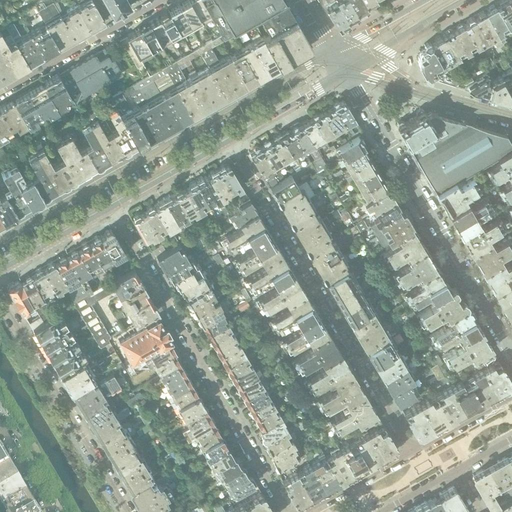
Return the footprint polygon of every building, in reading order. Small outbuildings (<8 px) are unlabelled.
[(72,38),(103,21),(100,15),(91,0),(88,0),(75,7),(66,12),(67,14),(61,17),(60,18),(72,38)] [(91,0),(100,15),(109,10),(112,16),(130,6),(126,0),(91,0)] [(189,0),(178,6),(192,31),(202,25),(189,0)] [(201,0),(188,0),(189,0),(202,25),(212,19),(201,0)] [(251,18),(281,0),(201,0),(212,19),(221,34),(229,30),(240,23),(251,18)] [(287,6),(283,0),(281,0),(251,18),(254,23),(260,19),(268,33),(261,37),(277,65),(310,46),(287,6)] [(347,21),(336,0),(320,0),(338,29),(341,27),(344,28),(348,25),(348,22),(347,21)] [(357,13),(349,0),(336,0),(347,21),(351,19),(353,20),(357,17),(358,15),(357,13)] [(366,6),(362,0),(349,0),(357,13),(360,11),(362,12),(367,10),(367,7),(366,6)] [(511,25),(511,10),(506,0),(505,0),(502,0),(499,1),(499,4),(496,6),(508,28),(511,25)] [(61,13),(58,5),(57,1),(56,1),(53,3),(59,14),(61,13)] [(72,38),(60,18),(61,17),(59,14),(53,3),(52,2),(44,7),(37,11),(38,13),(44,24),(46,26),(58,47),(72,38)] [(508,28),(496,6),(495,7),(493,5),(489,8),(489,10),(484,12),(497,34),(503,31),(502,31),(508,28)] [(38,13),(37,11),(34,6),(20,13),(24,20),(38,13)] [(178,6),(168,12),(181,36),(192,31),(178,6)] [(497,34),(484,12),(482,11),(478,14),(477,16),(474,18),(486,40),(490,38),(496,48),(502,45),(502,44),(498,37),(497,34)] [(168,12),(158,17),(171,41),(172,42),(181,36),(168,12)] [(158,17),(148,23),(161,47),(171,41),(158,17)] [(254,23),(251,18),(240,23),(244,29),(254,23)] [(486,40),(474,18),(471,18),(467,20),(467,22),(463,24),(475,46),(486,40)] [(148,23),(138,29),(152,53),(162,48),(161,47),(148,23)] [(249,39),(243,29),(244,29),(240,23),(229,30),(232,35),(233,37),(237,35),(242,43),(249,39)] [(475,46),(463,24),(460,24),(457,26),(456,29),(452,31),(468,59),(468,60),(479,53),(475,46)] [(27,64),(58,47),(46,26),(40,30),(38,28),(20,38),(21,40),(15,43),(27,64)] [(138,29),(126,36),(139,59),(139,58),(147,54),(148,57),(153,54),(152,53),(138,29)] [(228,38),(232,35),(229,30),(221,34),(218,36),(221,42),(228,38)] [(468,59),(452,31),(449,30),(446,32),(445,35),(441,37),(453,59),(457,65),(468,59)] [(27,64),(15,43),(15,42),(8,46),(0,32),(0,46),(14,71),(27,64)] [(142,64),(126,36),(120,39),(118,40),(119,40),(122,46),(124,45),(136,68),(142,64)] [(221,42),(218,36),(207,42),(210,48),(221,42)] [(453,59),(441,37),(439,36),(435,38),(434,41),(431,43),(443,64),(448,61),(448,62),(453,59)] [(277,65),(261,37),(251,43),(267,71),(277,65)] [(200,54),(210,48),(207,42),(196,48),(200,54)] [(455,84),(448,73),(444,67),(443,64),(431,43),(430,42),(430,43),(428,42),(424,44),(423,46),(423,47),(423,48),(420,50),(420,51),(418,52),(418,54),(418,55),(418,56),(417,60),(418,64),(417,64),(418,65),(419,66),(419,68),(421,71),(422,73),(423,74),(426,77),(433,79),(454,86),(454,85),(455,84)] [(267,71),(251,43),(240,49),(256,77),(267,71)] [(14,71),(0,46),(0,75),(2,79),(14,71)] [(189,60),(200,54),(196,48),(189,53),(186,54),(189,60)] [(118,75),(120,74),(115,65),(116,65),(114,60),(113,61),(112,59),(109,60),(103,49),(94,54),(85,59),(69,68),(69,69),(58,75),(71,99),(72,101),(75,100),(76,100),(82,97),(82,96),(84,94),(83,91),(106,78),(108,81),(111,79),(112,80),(117,77),(118,75)] [(256,77),(240,49),(229,55),(245,83),(256,77)] [(192,65),(189,60),(186,54),(175,61),(179,69),(183,67),(185,69),(188,68),(192,65)] [(245,83),(229,55),(218,61),(234,89),(245,83)] [(493,63),(489,56),(483,60),(486,66),(493,63)] [(202,108),(185,80),(182,82),(181,80),(184,78),(179,69),(175,61),(167,65),(163,67),(169,78),(171,81),(190,114),(202,108)] [(234,89),(218,61),(208,67),(223,95),(234,89)] [(223,95),(208,67),(205,63),(203,64),(203,66),(202,67),(203,70),(196,73),(213,101),(223,95)] [(190,114),(171,81),(164,85),(163,84),(162,84),(162,83),(169,78),(163,67),(161,69),(153,73),(180,120),(190,114)] [(470,75),(473,73),(470,67),(466,69),(467,71),(462,73),(463,74),(460,75),(462,80),(470,75)] [(511,71),(510,67),(504,70),(505,72),(501,75),(511,94),(511,71)] [(180,120),(153,73),(149,76),(132,86),(158,132),(180,120)] [(213,101),(196,73),(185,80),(202,108),(213,101)] [(71,99),(58,75),(57,74),(27,91),(41,115),(43,119),(52,114),(50,110),(71,99)] [(485,95),(490,80),(487,75),(487,76),(486,74),(473,81),(471,79),(466,82),(464,88),(485,95)] [(464,88),(466,82),(471,79),(470,75),(462,80),(455,84),(454,85),(464,88)] [(511,97),(511,94),(501,75),(496,78),(495,77),(490,80),(485,95),(503,100),(509,99),(511,97)] [(158,132),(132,86),(121,91),(124,97),(130,93),(137,107),(131,110),(147,138),(158,132)] [(0,113),(11,132),(41,115),(27,91),(0,106),(0,113)] [(147,138),(131,110),(131,109),(126,112),(124,110),(122,111),(120,107),(118,104),(125,100),(124,97),(121,91),(109,98),(114,106),(116,108),(136,144),(147,138)] [(356,122),(342,99),(339,101),(336,101),(333,103),(332,105),(345,128),(356,122)] [(345,128),(332,105),(328,108),(326,107),(322,109),(322,111),(335,134),(345,128)] [(136,144),(116,108),(108,113),(117,128),(111,132),(122,151),(124,151),(128,149),(129,147),(135,144),(136,145),(136,144)] [(497,158),(511,148),(511,145),(505,134),(432,113),(431,113),(426,115),(424,111),(423,110),(420,109),(416,111),(415,115),(416,116),(416,117),(413,118),(408,121),(405,123),(404,122),(400,121),(397,123),(396,126),(397,127),(397,128),(436,194),(456,182),(492,160),(497,158)] [(335,134),(322,111),(318,114),(315,113),(312,115),(311,117),(325,140),(335,134)] [(0,138),(11,132),(0,113),(0,138)] [(325,140),(311,117),(308,120),(307,118),(300,122),(301,124),(314,146),(325,140)] [(122,151),(111,132),(105,135),(96,119),(88,123),(109,159),(115,155),(117,155),(121,153),(122,151)] [(109,159),(88,123),(81,128),(90,144),(84,147),(95,166),(97,166),(99,165),(101,164),(102,162),(109,159)] [(314,146),(301,124),(297,126),(296,124),(290,128),(291,130),(304,152),(305,152),(314,146)] [(304,152),(291,130),(287,132),(286,129),(279,133),(293,157),(295,160),(301,170),(311,163),(311,162),(310,160),(305,152),(304,152)] [(95,166),(84,147),(83,144),(77,148),(69,134),(69,135),(68,133),(61,137),(74,160),(82,174),(88,170),(90,170),(92,169),(94,168),(95,166)] [(293,157),(279,133),(272,137),(273,139),(270,141),(283,163),(287,160),(293,157)] [(341,159),(363,146),(364,143),(362,140),(360,140),(357,136),(342,145),(335,149),(341,159)] [(74,160),(61,137),(53,141),(61,155),(56,159),(68,182),(71,182),(74,180),(75,177),(82,174),(74,160)] [(283,163),(270,141),(267,140),(264,142),(263,145),(259,147),(273,169),(283,163)] [(280,181),(273,169),(259,147),(257,146),(254,148),(253,151),(249,153),(269,187),(280,181)] [(347,170),(368,157),(366,154),(367,152),(363,146),(341,159),(342,160),(347,170)] [(68,182),(56,159),(55,159),(55,158),(49,161),(41,148),(34,152),(55,189),(61,185),(64,186),(67,184),(68,182)] [(511,174),(511,148),(497,158),(499,163),(485,171),(491,181),(505,173),(508,177),(511,174)] [(55,189),(34,152),(26,157),(36,174),(31,177),(42,197),(43,197),(48,195),(48,193),(50,192),(51,192),(53,191),(52,191),(55,189)] [(327,167),(323,160),(320,156),(314,160),(311,162),(311,163),(317,173),(327,167)] [(353,180),(374,168),(372,164),(373,162),(370,158),(368,157),(347,170),(350,175),(344,179),(347,184),(353,180)] [(241,187),(228,164),(224,166),(222,165),(220,166),(220,168),(216,170),(230,193),(241,187)] [(42,197),(31,177),(25,181),(16,165),(8,169),(29,205),(41,198),(42,197)] [(359,190),(380,178),(378,175),(379,172),(376,168),(374,168),(353,180),(359,190)] [(2,176),(0,177),(0,185),(4,192),(16,213),(29,205),(8,169),(0,173),(2,176)] [(230,193),(216,170),(213,172),(212,171),(210,172),(209,174),(210,174),(206,176),(220,199),(230,193)] [(330,180),(342,173),(340,170),(334,173),(332,173),(328,176),(330,180)] [(511,174),(508,177),(511,182),(497,190),(503,201),(511,195),(511,174)] [(276,198),(297,185),(291,175),(280,181),(269,187),(276,198)] [(220,199),(206,176),(203,178),(202,178),(201,177),(195,180),(209,205),(220,199)] [(465,198),(481,188),(474,177),(458,187),(456,182),(436,194),(448,214),(468,203),(465,198)] [(365,201),(386,189),(384,185),(385,183),(383,179),(380,178),(359,190),(365,201)] [(209,205),(195,180),(189,184),(188,186),(185,188),(198,211),(209,205)] [(308,197),(313,195),(314,197),(319,194),(316,190),(312,192),(306,180),(297,186),(297,185),(276,198),(292,226),(313,213),(311,209),(314,207),(308,197)] [(8,217),(16,213),(4,192),(0,185),(0,216),(2,219),(8,216),(8,217)] [(198,211),(185,188),(181,190),(179,189),(175,192),(174,194),(188,217),(198,211)] [(369,213),(394,198),(390,191),(388,192),(386,189),(365,201),(362,202),(369,213)] [(188,217),(174,194),(171,196),(169,195),(163,199),(177,224),(178,224),(177,223),(188,217)] [(239,207),(249,201),(246,196),(235,202),(239,207)] [(375,223),(400,208),(394,198),(369,213),(375,223)] [(477,218),(493,208),(486,198),(470,207),(468,203),(448,214),(459,233),(479,221),(477,218)] [(177,224),(163,199),(157,202),(156,204),(153,206),(166,229),(166,230),(177,224)] [(238,223),(256,212),(249,201),(239,207),(228,213),(227,214),(233,225),(238,223)] [(166,229),(153,206),(151,205),(146,208),(146,210),(143,212),(155,235),(166,229)] [(414,228),(412,225),(412,224),(404,211),(402,212),(400,208),(375,223),(371,225),(369,227),(371,230),(378,225),(389,243),(394,240),(414,228)] [(328,214),(325,216),(329,222),(340,216),(337,209),(334,211),(333,210),(327,213),(328,214)] [(155,235),(143,212),(139,214),(137,213),(132,216),(132,218),(145,241),(155,235)] [(268,233),(262,223),(256,212),(238,223),(241,228),(219,241),(221,244),(224,248),(226,252),(247,239),(250,243),(268,233)] [(349,217),(346,212),(340,216),(343,221),(349,217)] [(330,234),(324,225),(319,216),(316,218),(313,213),(292,226),(308,253),(330,241),(327,236),(330,234)] [(488,237),(504,227),(498,217),(482,226),(479,221),(459,233),(471,254),(491,242),(488,237)] [(361,221),(355,225),(359,232),(366,229),(361,221)] [(426,248),(423,243),(421,243),(419,240),(416,235),(417,233),(414,228),(394,240),(397,244),(378,255),(381,259),(376,262),(378,266),(383,263),(386,267),(404,256),(407,260),(426,248)] [(124,253),(111,230),(108,229),(104,232),(103,234),(99,236),(113,260),(115,264),(118,268),(121,267),(118,261),(118,262),(116,258),(124,253)] [(280,253),(274,243),(268,233),(250,243),(253,248),(231,261),(233,265),(227,269),(234,280),(237,278),(232,270),(235,268),(238,272),(259,259),(262,263),(280,253)] [(362,240),(359,234),(353,237),(356,243),(362,240)] [(113,260),(99,236),(97,236),(93,238),(92,241),(88,243),(101,266),(113,260)] [(500,257),(511,249),(511,239),(510,237),(494,247),(491,242),(471,254),(483,273),(503,262),(500,257)] [(211,244),(208,238),(202,241),(205,247),(211,244)] [(346,262),(341,253),(335,243),(332,245),(330,241),(308,253),(325,281),(347,268),(346,268),(343,264),(346,262)] [(101,266),(88,243),(85,242),(81,245),(81,247),(76,250),(90,273),(101,266)] [(187,258),(182,249),(178,243),(175,245),(165,250),(155,256),(155,258),(157,262),(159,263),(162,267),(163,266),(166,270),(187,258)] [(192,255),(202,249),(199,244),(195,247),(195,248),(190,252),(192,255)] [(165,250),(162,245),(152,250),(155,256),(165,250)] [(418,280),(438,269),(435,264),(433,264),(428,255),(429,254),(426,248),(407,260),(409,264),(391,275),(393,279),(388,282),(390,286),(396,283),(398,287),(416,276),(418,280)] [(67,291),(73,302),(92,291),(89,285),(84,276),(90,273),(76,250),(74,249),(70,251),(69,254),(65,256),(62,255),(58,257),(57,260),(53,263),(51,262),(47,264),(46,267),(42,269),(58,296),(67,291)] [(292,273),(286,263),(280,253),(262,263),(265,268),(243,281),(250,292),(271,279),(274,284),(292,273)] [(172,278),(197,264),(194,259),(192,260),(190,256),(187,258),(166,270),(167,272),(167,275),(168,278),(171,279),(172,278)] [(121,275),(133,268),(129,262),(121,267),(118,268),(118,269),(121,275)] [(511,277),(511,276),(511,262),(505,266),(503,262),(483,273),(495,294),(511,283),(511,277)] [(177,287),(179,286),(202,273),(201,273),(199,268),(200,267),(198,263),(197,264),(172,278),(174,280),(173,283),(175,286),(177,287)] [(58,296),(42,269),(39,268),(35,270),(35,273),(31,275),(47,303),(54,299),(54,300),(58,298),(58,297),(59,297),(58,296)] [(141,283),(133,268),(121,275),(110,282),(114,290),(118,296),(141,283)] [(362,290),(357,281),(351,271),(349,272),(347,268),(325,281),(341,309),(363,296),(360,291),(362,290)] [(451,288),(448,284),(445,284),(440,276),(441,273),(438,268),(438,269),(418,280),(418,281),(420,285),(403,296),(405,300),(403,301),(404,302),(406,301),(410,307),(427,296),(430,301),(451,288)] [(184,295),(207,282),(208,281),(210,280),(205,271),(201,273),(202,273),(179,286),(180,288),(180,290),(181,294),(184,295)] [(304,293),(298,283),(292,273),(274,284),(277,288),(255,301),(257,305),(250,309),(253,312),(259,308),(262,312),(283,299),(286,304),(304,293)] [(47,303),(31,275),(30,276),(28,275),(25,277),(24,279),(19,282),(33,306),(37,304),(44,314),(51,310),(47,303)] [(33,306),(19,282),(17,282),(14,283),(12,282),(7,285),(7,287),(7,289),(21,313),(33,306)] [(98,299),(114,290),(110,282),(105,284),(98,288),(93,290),(98,299)] [(190,305),(211,293),(209,288),(210,287),(207,282),(184,295),(186,298),(185,301),(187,304),(190,305)] [(157,311),(149,296),(141,283),(118,296),(123,306),(119,309),(112,313),(116,321),(124,316),(128,314),(134,324),(157,311)] [(511,283),(495,294),(507,314),(511,310),(511,283)] [(250,298),(244,288),(240,290),(246,300),(250,298)] [(467,308),(463,301),(459,303),(455,295),(456,292),(454,289),(451,288),(430,301),(432,300),(435,304),(433,306),(415,316),(417,320),(415,321),(417,323),(413,326),(414,328),(420,324),(422,328),(428,324),(439,317),(443,316),(445,320),(447,319),(467,308)] [(93,302),(98,299),(93,290),(92,291),(73,302),(72,302),(78,311),(90,304),(94,302),(93,302)] [(196,315),(217,303),(214,298),(216,298),(212,292),(211,293),(190,305),(192,309),(191,311),(193,315),(196,315)] [(316,313),(310,303),(304,293),(286,304),(288,308),(267,321),(269,325),(262,329),(263,331),(270,327),(274,332),(295,319),(298,324),(316,313)] [(378,318),(373,308),(368,299),(366,300),(363,296),(341,309),(358,336),(380,323),(377,319),(378,318)] [(224,313),(228,311),(223,302),(228,299),(227,298),(217,303),(196,315),(198,319),(197,321),(199,325),(202,326),(222,315),(223,314),(224,313)] [(81,317),(93,309),(90,304),(78,311),(81,317)] [(460,339),(479,329),(467,308),(447,319),(449,324),(429,336),(432,340),(428,342),(428,343),(425,345),(429,352),(432,350),(430,346),(433,344),(436,348),(458,335),(460,339)] [(84,322),(97,315),(93,309),(81,317),(84,322)] [(39,340),(63,325),(65,324),(62,319),(60,320),(56,314),(54,315),(51,310),(44,314),(28,323),(32,330),(32,332),(34,334),(35,335),(39,340)] [(310,344),(328,333),(316,313),(298,324),(300,328),(279,341),(285,352),(307,339),(310,344)] [(88,328),(100,321),(97,315),(84,322),(88,328)] [(208,336),(228,325),(222,315),(202,326),(204,330),(204,332),(205,335),(207,335),(208,336)] [(169,343),(171,341),(166,333),(168,332),(165,326),(163,327),(158,319),(144,326),(145,326),(119,340),(118,340),(118,342),(131,364),(130,364),(132,365),(132,364),(143,358),(169,343)] [(91,333),(103,326),(100,321),(88,328),(91,333)] [(401,341),(396,333),(400,330),(399,328),(389,334),(384,327),(382,328),(380,323),(358,336),(374,364),(396,351),(397,350),(394,345),(401,341)] [(45,350),(70,336),(72,335),(69,329),(67,331),(63,325),(39,340),(39,342),(40,345),(42,345),(45,350)] [(214,347),(234,335),(228,325),(208,336),(210,341),(210,343),(211,345),(213,346),(214,347)] [(94,339),(107,331),(103,326),(91,333),(94,339)] [(476,359),(491,350),(479,329),(460,339),(463,344),(441,356),(445,362),(448,368),(468,356),(472,362),(476,359)] [(109,342),(107,339),(110,337),(109,337),(110,336),(107,331),(94,339),(97,344),(99,347),(109,342)] [(240,345),(238,342),(235,338),(238,336),(244,333),(242,331),(234,335),(214,347),(216,351),(216,353),(217,356),(219,356),(220,357),(240,345)] [(340,353),(334,343),(328,333),(310,344),(312,348),(290,362),(297,372),(319,360),(322,364),(340,353)] [(51,361),(76,346),(78,345),(75,340),(73,342),(70,336),(45,350),(46,351),(45,353),(47,355),(48,356),(51,361)] [(173,354),(175,353),(174,352),(175,350),(173,348),(171,347),(169,343),(143,358),(146,363),(152,360),(154,364),(153,365),(153,366),(173,354)] [(225,367),(246,356),(240,345),(220,357),(222,362),(222,363),(223,366),(225,367)] [(58,372),(83,357),(85,356),(82,351),(80,352),(76,346),(51,361),(52,362),(52,364),(53,366),(55,367),(58,372)] [(481,367),(496,358),(491,350),(476,359),(481,367)] [(411,373),(406,364),(400,355),(399,356),(396,351),(374,364),(390,392),(413,379),(410,374),(411,373)] [(282,362),(276,353),(272,355),(278,365),(282,362)] [(333,384),(351,373),(340,353),(322,364),(324,369),(303,381),(305,385),(301,387),(298,389),(299,391),(304,389),(306,387),(309,392),(331,380),(333,384)] [(159,376),(179,364),(178,364),(179,362),(177,359),(175,358),(173,354),(153,366),(159,376)] [(231,378),(252,366),(246,356),(225,367),(228,372),(228,374),(229,377),(231,377),(231,378)] [(63,383),(96,363),(95,361),(88,365),(83,357),(58,372),(57,373),(63,383)] [(70,393),(71,392),(94,379),(90,373),(92,372),(91,370),(105,361),(104,358),(96,363),(63,383),(69,392),(70,393)] [(125,368),(122,361),(115,365),(119,371),(123,369),(125,368)] [(509,386),(510,382),(498,361),(492,365),(491,364),(471,375),(472,376),(467,379),(481,402),(500,391),(504,389),(505,389),(509,386)] [(164,386),(185,375),(184,374),(185,372),(183,369),(181,369),(179,364),(159,376),(164,386)] [(432,367),(430,368),(432,372),(435,376),(437,380),(443,376),(442,374),(437,367),(436,364),(432,367)] [(446,372),(441,364),(440,365),(437,367),(442,374),(446,372)] [(237,388),(258,377),(252,366),(231,378),(232,379),(231,381),(233,383),(235,384),(237,388)] [(129,379),(133,376),(130,371),(129,371),(125,373),(123,369),(119,371),(122,376),(125,381),(129,379)] [(77,402),(115,379),(112,373),(96,383),(94,379),(71,392),(75,398),(77,402)] [(346,405),(364,394),(351,373),(333,384),(336,389),(315,401),(321,412),(343,400),(346,405)] [(171,397),(191,385),(190,384),(191,383),(189,380),(187,379),(185,375),(164,386),(171,397)] [(109,391),(125,381),(122,376),(116,380),(115,379),(77,402),(80,406),(79,406),(83,412),(105,399),(106,399),(103,395),(109,391)] [(417,392),(424,388),(417,376),(413,379),(390,392),(397,404),(408,397),(412,395),(417,392)] [(243,399),(264,388),(258,377),(237,388),(238,389),(237,391),(239,394),(241,394),(243,399)] [(447,381),(444,377),(438,381),(440,385),(447,381)] [(473,406),(481,402),(467,379),(461,382),(460,381),(440,393),(441,394),(436,397),(450,419),(456,416),(460,413),(460,414),(469,409),(469,408),(473,406)] [(177,407),(197,396),(196,395),(197,393),(195,390),(193,390),(191,385),(171,397),(174,402),(177,407)] [(249,408),(269,397),(264,388),(243,399),(244,400),(243,401),(245,404),(247,405),(249,408)] [(309,398),(304,389),(299,391),(301,394),(303,396),(305,401),(309,398)] [(361,423),(376,415),(364,394),(346,405),(348,409),(326,421),(333,432),(355,420),(358,425),(361,423)] [(129,406),(137,401),(134,396),(125,401),(128,406),(129,406)] [(182,417),(203,406),(200,402),(201,400),(199,397),(197,396),(177,407),(182,417)] [(255,420),(275,408),(269,397),(249,408),(250,410),(249,412),(251,415),(253,415),(255,420)] [(408,397),(397,404),(400,408),(410,402),(408,397)] [(442,424),(450,419),(436,397),(430,400),(430,399),(429,399),(429,398),(418,404),(408,410),(409,411),(403,414),(416,435),(420,436),(425,433),(429,431),(438,426),(442,423),(442,424)] [(116,414),(110,405),(109,406),(105,399),(83,412),(87,419),(90,423),(101,416),(104,421),(116,414)] [(143,399),(138,402),(142,408),(147,405),(143,399)] [(188,428),(209,416),(206,412),(207,410),(205,407),(203,407),(203,406),(182,417),(188,428)] [(259,426),(261,430),(281,418),(275,408),(255,420),(256,420),(255,422),(257,425),(259,426)] [(99,438),(121,425),(118,420),(119,419),(116,414),(104,421),(101,416),(90,423),(88,424),(91,429),(93,428),(95,432),(99,438)] [(382,424),(376,415),(361,423),(365,429),(369,426),(371,430),(382,424)] [(194,438),(215,427),(212,422),(212,421),(211,418),(209,417),(209,416),(188,428),(194,438)] [(265,442),(286,429),(287,429),(283,423),(284,423),(281,418),(261,430),(260,431),(262,434),(261,435),(260,438),(262,441),(265,442)] [(149,422),(139,428),(143,433),(152,428),(149,422)] [(394,450),(395,447),(382,424),(371,430),(358,437),(359,438),(354,441),(367,465),(386,455),(390,452),(390,453),(394,450)] [(131,440),(125,429),(124,430),(121,425),(99,438),(103,445),(105,448),(117,442),(120,447),(131,440)] [(200,449),(220,437),(218,433),(218,431),(217,428),(215,428),(215,427),(194,438),(200,449)] [(270,453),(292,441),(288,434),(289,433),(286,429),(265,442),(267,445),(266,446),(265,449),(267,452),(270,453)] [(166,439),(160,430),(156,432),(162,442),(166,439)] [(206,459),(226,448),(224,443),(224,441),(223,439),(221,438),(220,437),(200,449),(206,459)] [(169,439),(163,443),(169,453),(175,450),(169,439)] [(114,464),(136,451),(133,446),(134,445),(131,440),(120,447),(117,442),(105,448),(103,449),(107,455),(108,454),(111,457),(110,458),(114,464)] [(299,457),(295,451),(297,450),(295,446),(292,441),(270,453),(275,462),(273,463),(273,466),(275,469),(277,470),(285,465),(290,463),(299,457)] [(367,465),(354,441),(348,444),(347,443),(329,453),(330,455),(325,457),(339,481),(367,465)] [(212,470),(213,469),(232,457),(230,454),(231,451),(229,449),(227,448),(227,447),(226,448),(206,459),(209,464),(212,470)] [(2,452),(0,448),(0,467),(8,463),(2,453),(2,452)] [(182,460),(176,449),(169,453),(175,464),(176,463),(182,460)] [(147,465),(141,455),(139,456),(136,451),(114,464),(118,470),(121,474),(132,467),(135,473),(147,465)] [(511,452),(487,467),(502,494),(505,499),(511,495),(511,452)] [(158,458),(155,453),(148,457),(152,462),(158,458)] [(169,456),(164,459),(167,464),(173,461),(170,456),(169,456)] [(220,478),(240,467),(238,463),(238,461),(237,458),(234,457),(232,457),(213,469),(219,479),(220,478)] [(339,481),(325,457),(320,461),(319,459),(301,469),(302,470),(297,473),(310,497),(339,481)] [(178,467),(186,462),(184,459),(182,460),(176,463),(178,467)] [(20,482),(17,478),(15,473),(8,463),(0,467),(0,499),(3,505),(25,492),(19,482),(20,482)] [(310,497),(297,473),(293,467),(290,463),(285,465),(291,475),(287,477),(287,478),(282,482),(294,503),(298,504),(302,502),(306,499),(306,500),(310,497)] [(130,489),(152,477),(149,472),(150,471),(149,469),(147,465),(135,473),(132,467),(121,474),(119,475),(122,480),(124,479),(126,483),(130,489)] [(226,488),(247,476),(245,472),(245,470),(244,467),(242,467),(241,466),(240,467),(220,478),(226,488)] [(502,494),(487,467),(473,475),(471,476),(490,509),(498,503),(495,498),(502,494)] [(230,498),(241,491),(255,483),(251,476),(249,475),(247,476),(226,488),(225,489),(230,498)] [(173,493),(171,489),(176,486),(173,482),(168,485),(166,482),(158,487),(155,482),(152,477),(130,489),(129,490),(130,490),(129,492),(140,511),(163,511),(170,508),(167,503),(167,502),(164,498),(173,493)] [(198,491),(192,481),(187,484),(193,494),(198,491)] [(271,511),(261,493),(255,483),(241,491),(253,511),(271,511)] [(453,511),(453,510),(457,508),(459,511),(462,511),(467,509),(454,487),(451,487),(431,498),(432,498),(427,501),(419,505),(423,511),(453,511)] [(253,511),(241,491),(230,498),(218,504),(222,511),(253,511)] [(37,511),(33,505),(32,503),(25,492),(3,505),(7,511),(37,511)] [(203,501),(198,492),(193,494),(198,503),(203,501)] [(511,495),(505,499),(506,500),(499,504),(498,503),(490,509),(491,511),(508,511),(511,510),(511,495)] [(208,509),(204,501),(199,504),(203,511),(208,509)]
